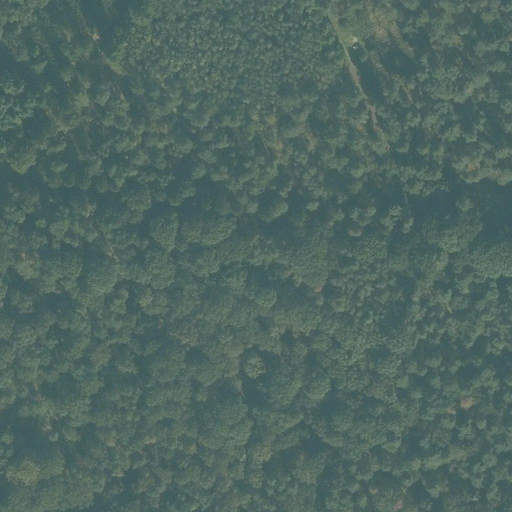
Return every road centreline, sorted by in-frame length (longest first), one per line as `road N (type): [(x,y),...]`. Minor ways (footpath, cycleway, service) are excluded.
road 1 (track): [(414,231),(0,171)]
road 2 (track): [(414,231),(397,291),(302,511)]
road 3 (track): [(408,0),(337,36),(425,230)]
